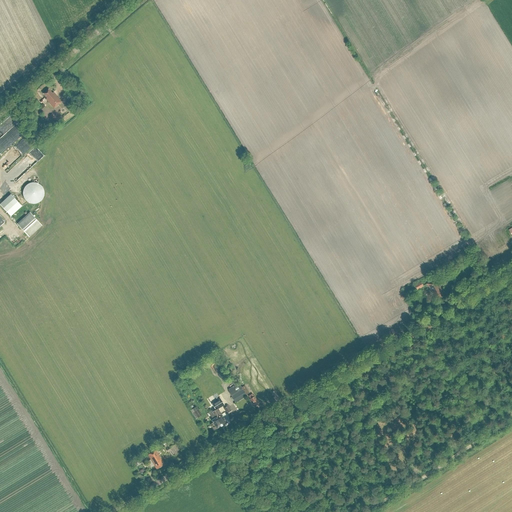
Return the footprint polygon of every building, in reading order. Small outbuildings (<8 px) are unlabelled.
[(54,108),(61,101),(55,94),(53,95),(49,90),(43,94),(46,98),(45,99),(54,108)] [(17,139),(27,128),(20,123),(10,133),(17,139)] [(27,135),(10,154),(17,161),(34,142),(27,135)] [(26,165),(30,163),(31,165),(33,168),(34,170),(36,173),(39,172),(41,174),(37,178),(45,175),(42,166),(44,164),(39,151),(35,152),(25,161),(26,165)] [(18,182),(19,176),(15,170),(9,170),(4,174),(3,180),(7,185),(13,186),(18,182)] [(35,182),(34,182),(33,182),(31,182),(30,183),(29,183),(27,184),(26,185),(25,186),(24,187),(24,188),(23,189),(23,191),(23,192),(23,194),(23,195),(23,196),(24,198),(24,199),(25,200),(26,201),(27,202),(29,203),(30,203),(31,203),(33,204),(34,204),(36,203),(37,203),(38,203),(39,202),(41,201),(42,200),(42,199),(43,198),(44,196),(44,195),(44,193),(44,192),(44,191),(44,189),(43,188),(42,187),(42,186),(41,185),(39,184),(38,183),(37,183),(35,182)] [(0,203),(0,205),(10,216),(21,206),(10,194),(0,203)] [(30,213),(17,224),(28,236),(41,224),(30,213)] [(442,280),(439,282),(436,279),(428,284),(433,292),(434,291),(438,299),(445,294),(441,290),(443,289),(440,285),(443,283),(442,280)] [(227,389),(235,402),(246,396),(238,382),(227,389)] [(250,399),(249,399),(253,405),(255,404),(255,406),(257,404),(257,403),(258,402),(254,396),(252,393),(248,396),(250,399)] [(217,410),(218,409),(224,405),(220,399),(213,404),(216,410),(217,410)] [(202,415),(196,407),(193,409),(198,417),(202,415)] [(216,410),(215,410),(218,415),(217,416),(218,419),(217,420),(221,426),(227,423),(218,409),(217,410),(216,410)] [(214,430),(221,426),(217,420),(218,419),(217,416),(218,415),(215,410),(210,413),(214,419),(212,420),(214,423),(211,425),(214,430)] [(157,469),(165,464),(156,451),(149,455),(157,469)]
